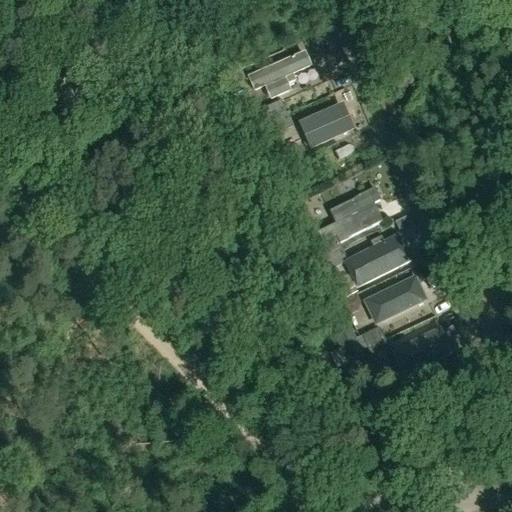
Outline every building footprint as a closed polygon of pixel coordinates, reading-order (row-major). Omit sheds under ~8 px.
[(303,53),(252,75),(260,93),(311,71),(303,53)] [(240,128),(258,120),(245,90),(227,98),(240,128)] [(272,136),(291,127),(280,100),(261,109),(272,136)] [(342,107),(296,122),(305,147),(350,133),(342,107)] [(367,137),(292,170),(303,195),(378,163),(367,137)] [(328,212),(334,226),(321,232),(328,248),(381,223),(368,194),(328,212)] [(393,232),(345,257),(350,268),(361,263),(367,274),(405,255),(393,232)] [(415,281),(365,306),(375,327),(425,302),(415,281)] [(362,336),(375,363),(392,353),(379,327),(362,336)] [(351,332),(335,341),(347,364),(363,355),(351,332)] [(442,336),(395,358),(405,378),(451,355),(442,336)]
